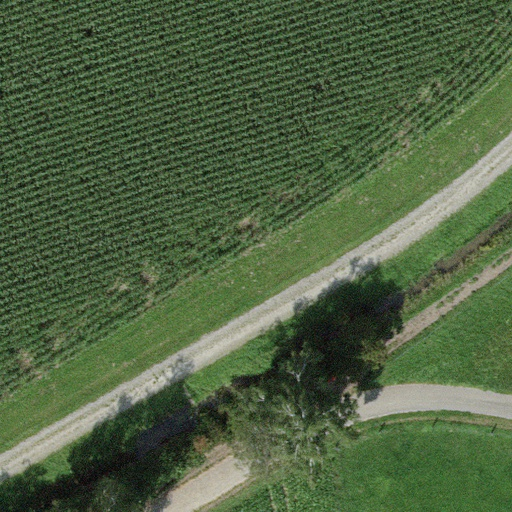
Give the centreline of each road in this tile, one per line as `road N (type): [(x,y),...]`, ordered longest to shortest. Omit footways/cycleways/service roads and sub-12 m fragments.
road 1 (track): [(511,146),(393,247),(0,478)]
road 2 (track): [(175,511),(345,416),(404,400),(511,409)]
